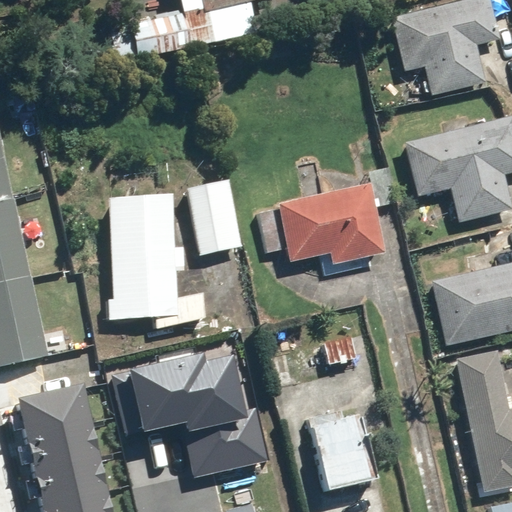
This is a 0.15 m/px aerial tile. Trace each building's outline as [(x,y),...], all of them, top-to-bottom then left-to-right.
[(169,0),(179,0),(181,8),(129,20),(138,61),(256,35),(249,2),(256,0),(167,0),(168,0),(169,0)] [(424,68),(431,97),(485,85),(477,47),(498,42),(488,0),(465,0),(390,17),(403,73),(424,68)] [(130,60),(125,37),(105,42),(110,65),(130,60)] [(450,191),(458,225),(511,212),(511,211),(504,177),(511,174),(511,118),(466,129),(464,119),(442,124),(444,134),(404,143),(416,199),(450,191)] [(11,188),(0,140),(0,368),(25,363),(49,357),(16,212),(11,188)] [(228,181),(184,191),(199,258),(244,248),(228,181)] [(329,254),(331,267),(386,254),(370,184),(276,205),(277,209),(255,214),(264,255),(286,250),(289,263),(329,254)] [(172,197),(109,199),(111,301),(107,301),(107,321),(111,321),(153,320),(155,331),(179,325),(207,320),(201,294),(174,300),(174,274),(183,273),(182,246),(173,247),(172,197)] [(511,262),(429,282),(444,348),(511,332),(511,262)] [(300,373),(356,361),(351,339),(295,352),(300,373)] [(511,387),(506,389),(497,347),(451,358),(483,498),(511,491),(511,387)] [(248,409),(235,355),(130,379),(144,443),(175,436),(184,476),(266,457),(255,407),(248,409)] [(106,511),(75,383),(6,400),(33,511),(106,511)] [(358,416),(309,427),(324,491),(372,480),(358,416)] [(511,511),(511,499),(488,505),(489,511),(511,511)]
